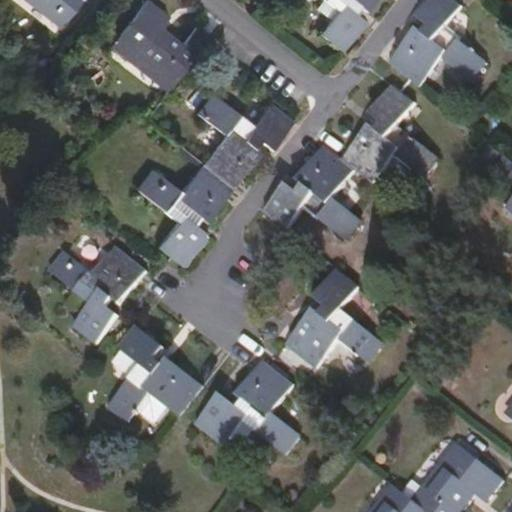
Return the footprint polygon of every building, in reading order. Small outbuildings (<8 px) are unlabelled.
[(79,0),(26,0),(59,26),(79,0)] [(166,91),(210,37),(195,26),(183,42),(160,25),(167,16),(146,0),(143,0),(109,45),(166,91)] [(321,0),(316,6),(331,19),(338,11),(325,0),(321,0)] [(325,0),(338,11),(331,19),(322,32),(344,49),(364,22),(355,13),(362,5),(368,9),(374,0),(325,0)] [(418,29),(391,63),(421,87),(443,59),(474,82),(489,63),(446,28),(463,5),(456,0),(431,0),(419,16),(429,25),(424,33),(418,29)] [(344,161),(357,171),(375,185),(396,157),(426,179),(441,160),(399,126),(418,102),(396,85),(373,114),(382,122),(376,130),(371,126),(344,161)] [(269,149),(293,120),(270,103),(252,124),(212,93),(198,112),(223,133),(201,162),(232,186),(259,152),(253,147),(259,141),(269,149)] [(265,212),(290,232),(306,210),(348,241),(363,221),(335,198),(357,171),(344,161),(326,146),(299,180),(305,186),(299,193),(288,184),(265,212)] [(232,186),(201,162),(179,190),(152,170),(138,189),(176,220),(157,244),(190,270),(214,239),(195,223),(199,217),(205,221),(232,186)] [(148,270),(118,245),(95,274),(67,253),(54,270),(94,302),(76,326),(103,347),(110,339),(124,320),(109,308),(115,300),(121,305),(148,270)] [(361,287),(337,268),(314,297),(325,307),(320,314),(314,311),(288,344),(318,367),(339,340),(369,363),(384,344),(342,311),(361,287)] [(180,417),(204,386),(170,359),(165,364),(158,359),(166,348),(140,329),(124,349),(144,365),(111,408),(129,423),(138,413),(151,396),(168,408),(180,417)] [(221,394),(198,425),(226,446),(245,422),(287,454),(302,435),(273,412),(294,384),(264,361),(237,394),(242,399),(237,405),(221,394)] [(151,396),(138,413),(155,425),(168,408),(151,396)] [(462,511),(478,494),(488,501),(505,481),(458,444),(414,500),(428,511),(462,511)] [(428,511),(414,500),(393,485),(371,511),(428,511)]
